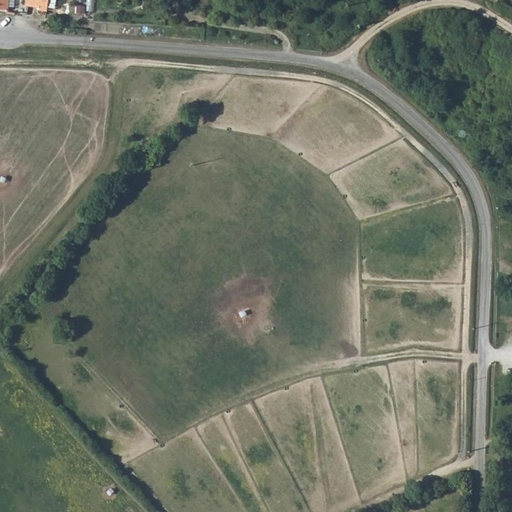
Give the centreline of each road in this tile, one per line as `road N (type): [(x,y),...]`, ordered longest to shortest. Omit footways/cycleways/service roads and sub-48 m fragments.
road 1 (tertiary): [(0,39),(316,60),(369,81),(437,137),(476,188),(485,221),(484,511)]
road 2 (track): [(455,467),(471,239),(466,206),(429,157),(360,96),(333,83),(125,63),(104,82)]
road 3 (track): [(511,357),(409,354),(345,365)]
road 4 (track): [(340,66),(391,18),(428,3),(464,3)]
road 5 (track): [(286,55),(276,31),(196,21),(174,0)]
road 6 (track): [(481,461),(357,511)]
